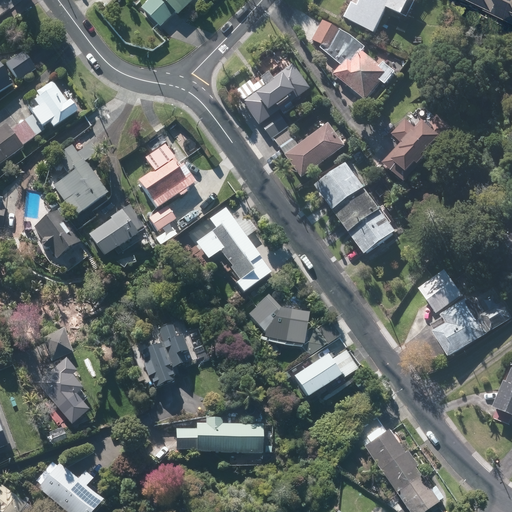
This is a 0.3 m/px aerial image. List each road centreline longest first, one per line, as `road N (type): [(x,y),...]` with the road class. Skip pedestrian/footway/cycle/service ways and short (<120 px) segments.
road 1 (residential): [(501,502),(454,452),(202,103),(183,88)]
road 2 (residential): [(56,0),(109,64),(183,88)]
